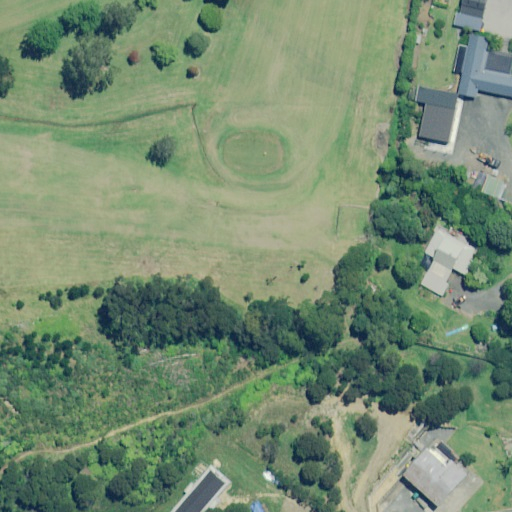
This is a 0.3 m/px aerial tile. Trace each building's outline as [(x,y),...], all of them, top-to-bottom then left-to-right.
[(488,0),(464,0),(458,26),(477,30),(479,22),(483,23),(488,0)] [(473,35),(470,47),(464,72),(459,94),(481,99),(482,91),(511,97),(511,77),(511,76),(511,56),(488,51),(491,39),(473,35)] [(506,184),(490,177),(483,194),(499,201),(506,184)] [(511,204),(511,187),(509,187),(503,201),(511,204)] [(477,249),(439,229),(420,265),(429,270),(422,285),(443,296),(450,284),(447,283),(455,268),(467,275),(474,263),(471,262),(477,249)] [(438,510),(469,475),(454,461),(452,464),(433,447),(404,479),(423,496),(438,510)]
